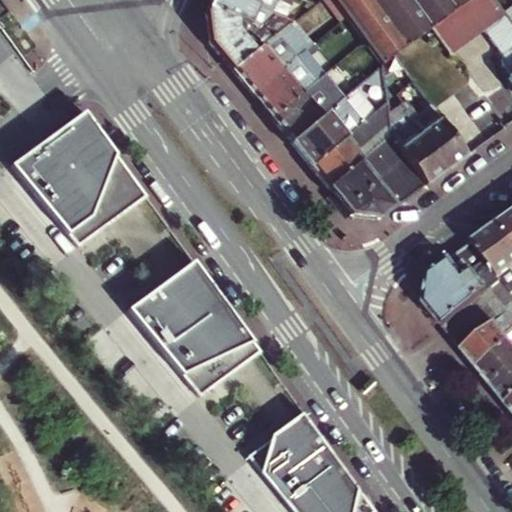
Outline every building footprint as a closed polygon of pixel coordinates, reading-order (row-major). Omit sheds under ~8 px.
[(270,13),(240,0),(211,0),(208,7),(244,23),(254,27),(259,30),(276,16),(270,13)] [(306,2),(301,0),(240,0),(270,13),(276,2),(289,7),(291,4),(303,9),(306,2)] [(339,24),(347,18),(333,0),(321,0),(321,1),(339,24)] [(333,0),(347,18),(365,43),(376,57),(382,66),(394,57),(431,30),(471,0),(333,0)] [(451,57),(485,31),(505,16),(503,14),(492,0),(471,0),(431,30),(451,57)] [(276,16),(284,19),(289,7),(276,2),(270,13),(276,16)] [(210,43),(233,72),(278,35),(287,28),(293,23),(284,19),(276,16),(259,30),(254,27),(242,37),(238,33),(238,28),(244,23),(208,7),(205,14),(210,43)] [(511,26),(511,7),(503,14),(505,16),(511,26)] [(511,83),(511,26),(505,16),(485,31),(502,55),(502,64),(511,76),(508,79),(511,83)] [(357,49),(365,43),(347,18),(339,24),(357,49)] [(298,58),(306,51),(287,28),(278,35),(298,58)] [(233,72),(252,95),(298,58),(278,35),(233,72)] [(317,81),(325,75),(310,57),(317,51),(313,45),(306,51),(298,58),(317,81)] [(352,95),(364,85),(383,70),(382,66),(376,57),(338,89),(347,99),(352,95)] [(252,95),(271,119),(317,81),(298,58),(252,95)] [(291,144),(338,106),(323,88),(332,81),(339,75),(334,68),(325,75),(317,81),(271,119),(291,144)] [(338,106),(347,99),(338,89),(332,81),(323,88),(338,106)] [(372,119),(383,110),(364,85),(352,95),(372,119)] [(446,172),(467,157),(420,93),(403,106),(407,110),(403,114),(446,172)] [(291,144),(311,168),(372,119),(352,95),(347,99),(338,106),(291,144)] [(328,190),(394,138),(390,115),(389,105),(383,110),(372,119),(311,168),(328,190)] [(427,187),(446,172),(403,114),(407,110),(403,106),(390,115),(394,138),(395,144),(407,160),(427,187)] [(14,165),(80,247),(146,193),(87,112),(14,165)] [(344,209),(407,160),(395,144),(394,138),(328,190),(344,209)] [(381,220),(427,187),(407,160),(344,209),(350,217),(381,220)] [(511,216),(498,227),(511,245),(511,216)] [(511,245),(498,227),(473,245),(486,261),(501,282),(511,295),(511,245)] [(425,307),(443,330),(501,282),(486,261),(473,245),(459,255),(450,262),(428,277),(425,307)] [(202,396),(260,348),(193,257),(131,309),(202,396)] [(461,352),(511,310),(511,295),(501,282),(443,330),(461,352)] [(477,371),(510,343),(504,336),(511,328),(511,310),(461,352),(477,371)] [(477,371),(491,388),(511,371),(511,342),(510,343),(477,371)] [(505,405),(511,399),(511,371),(491,388),(505,405)] [(253,458),(296,511),(376,511),(379,510),(308,413),(253,458)]
